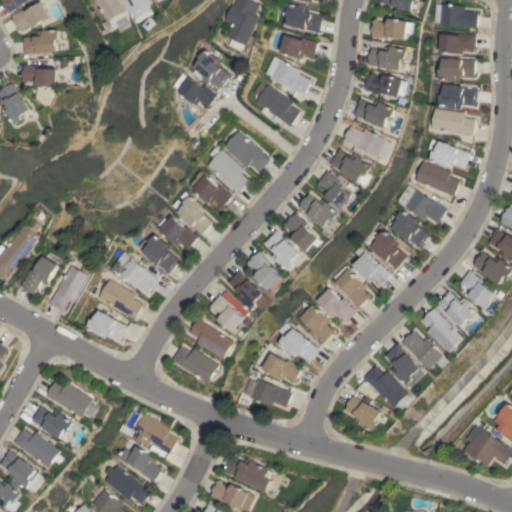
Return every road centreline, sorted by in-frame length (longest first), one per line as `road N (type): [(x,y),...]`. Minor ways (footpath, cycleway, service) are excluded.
road 1 (residential): [(311,445),(328,380),(466,231),(501,152),(511,0)]
road 2 (residential): [(131,383),(169,316),(315,141),(352,0)]
road 3 (residential): [(359,457),(212,419),(0,308)]
